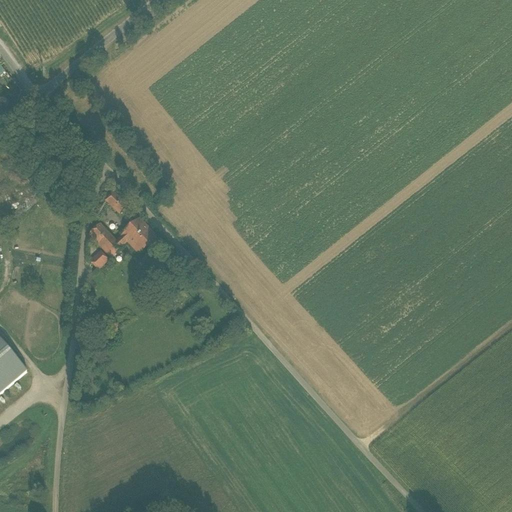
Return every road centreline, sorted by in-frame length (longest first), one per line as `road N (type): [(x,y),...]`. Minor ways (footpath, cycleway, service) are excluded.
road 1 (unclassified): [(36,95),(423,511)]
road 2 (track): [(101,164),(85,231),(54,511)]
road 3 (track): [(361,445),(511,325)]
road 4 (unclassified): [(156,0),(36,95)]
